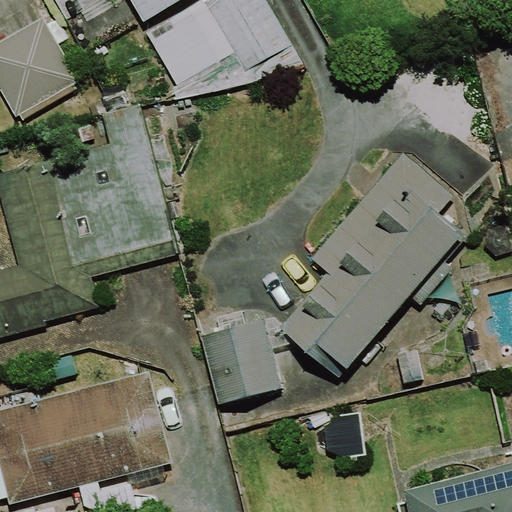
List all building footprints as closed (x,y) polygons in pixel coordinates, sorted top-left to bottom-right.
[(130,0),(143,21),(179,0),(130,0)] [(292,44),(265,0),(211,0),(206,3),(203,0),(202,0),(147,33),(177,85),(234,52),(245,71),(292,44)] [(85,102),(77,89),(83,85),(43,16),(0,41),(0,88),(16,117),(19,115),(22,120),(55,101),(63,114),(85,102)] [(178,255),(139,104),(102,113),(109,143),(0,170),(0,195),(18,266),(0,270),(0,337),(47,326),(46,322),(100,308),(92,276),(178,255)] [(452,194),(402,151),(310,258),(327,273),(280,327),(339,377),(437,263),(441,266),(467,235),(438,211),(452,194)] [(283,389),(265,320),(201,336),(218,405),(283,389)] [(172,463),(148,371),(0,408),(0,498),(8,497),(10,504),(172,463)] [(511,511),(511,461),(404,489),(409,511),(511,511)]
